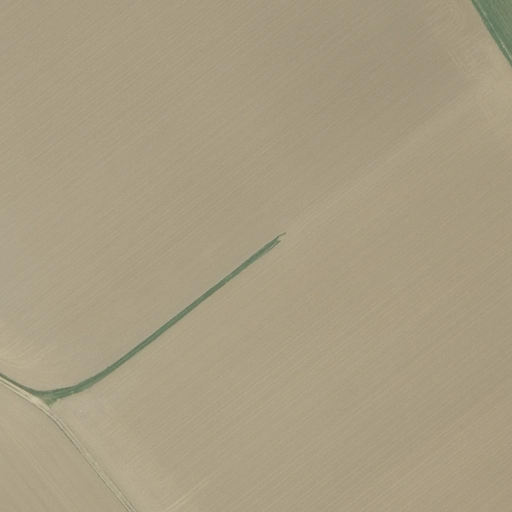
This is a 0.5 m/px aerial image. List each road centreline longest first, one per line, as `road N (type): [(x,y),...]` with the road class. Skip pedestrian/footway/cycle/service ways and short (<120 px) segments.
road 1 (track): [(40,402),(118,367),(285,238)]
road 2 (track): [(0,379),(40,402),(136,511)]
